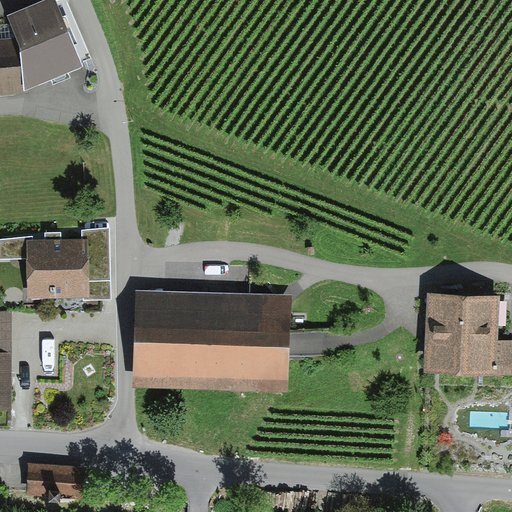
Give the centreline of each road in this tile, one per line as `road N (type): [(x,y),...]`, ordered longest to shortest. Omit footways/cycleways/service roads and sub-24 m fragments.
road 1 (residential): [(125,452),(124,182),(115,100),(82,0)]
road 2 (residential): [(455,487),(200,467)]
road 3 (residential): [(125,452),(0,445)]
